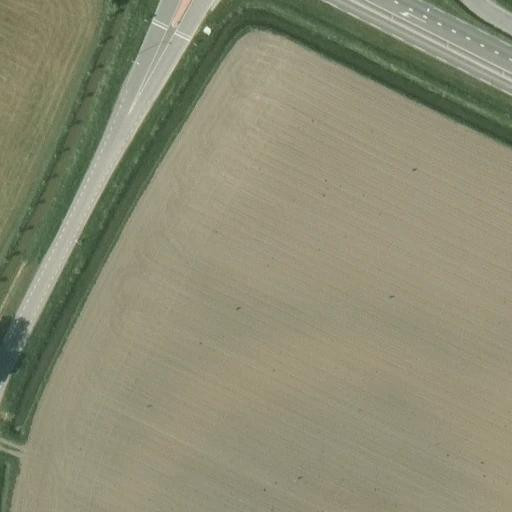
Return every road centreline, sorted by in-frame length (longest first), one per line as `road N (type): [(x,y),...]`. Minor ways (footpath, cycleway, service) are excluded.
road 1 (unclassified): [(0,373),(127,115)]
road 2 (primary): [(332,0),(511,90)]
road 3 (unclassified): [(127,115),(150,91),(202,0)]
road 4 (unclassified): [(171,0),(127,115)]
road 5 (primary): [(511,54),(403,0)]
